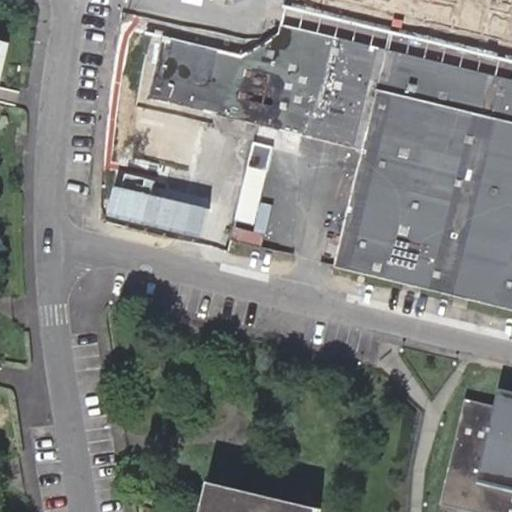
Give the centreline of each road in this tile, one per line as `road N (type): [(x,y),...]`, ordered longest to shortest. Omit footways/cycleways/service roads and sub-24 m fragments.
road 1 (residential): [(52,235),(511,343)]
road 2 (residential): [(52,235),(53,314),(78,511)]
road 3 (residential): [(71,0),(53,112),(52,235)]
road 4 (unknown): [(355,0),(511,42)]
